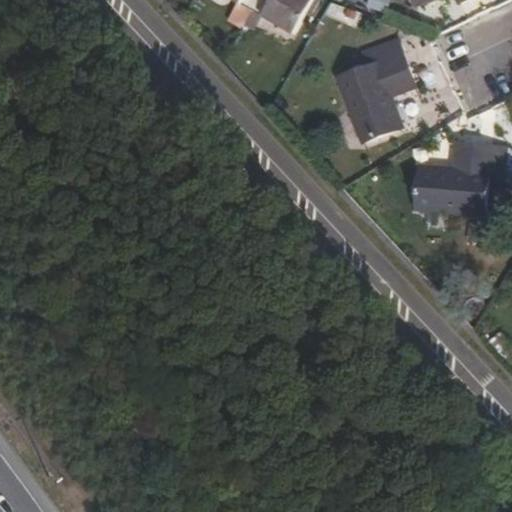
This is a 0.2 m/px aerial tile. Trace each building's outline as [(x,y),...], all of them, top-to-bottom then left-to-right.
[(234,0),(255,12),(261,0),(234,0)] [(294,36),(315,0),(261,0),(255,12),(294,36)] [(372,0),(370,8),(387,13),(391,0),(372,0)] [(367,66),(338,78),(363,144),(404,128),(392,97),(417,88),(398,39),(362,53),(367,66)] [(452,168),(420,165),(416,209),(487,216),(491,174),(504,175),(506,146),(455,142),(452,168)]
